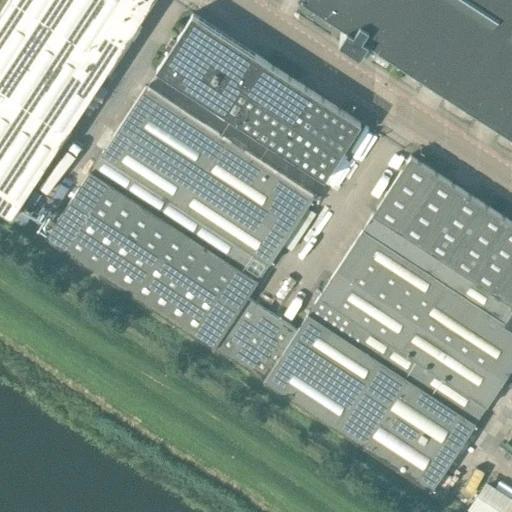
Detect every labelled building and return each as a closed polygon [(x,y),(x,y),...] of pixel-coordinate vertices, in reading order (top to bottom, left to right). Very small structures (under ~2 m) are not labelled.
[(150,0),(5,0),(0,9),(0,207),(10,214),(150,0)] [(511,0),(317,0),(347,20),(339,32),(361,46),(369,33),(511,126),(511,0)] [(361,122),(268,62),(194,13),(158,69),(325,178),(361,122)] [(313,196),(146,86),(47,237),(348,435),(495,210),(411,155),(297,328),(248,296),(313,196)] [(511,367),(511,221),(499,213),(495,210),(348,435),(431,490),(511,367)] [(511,511),(511,498),(488,483),(472,507),(480,511),(511,511)]
